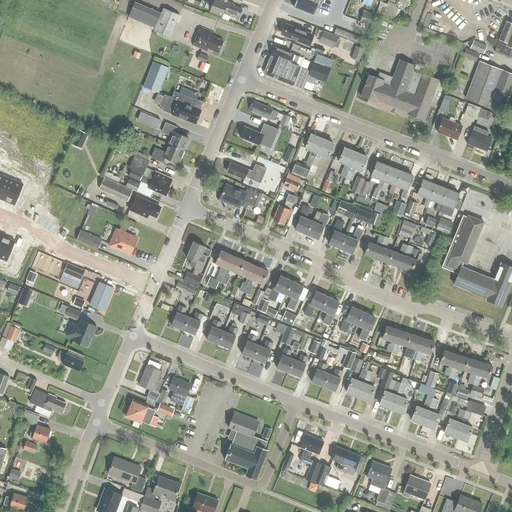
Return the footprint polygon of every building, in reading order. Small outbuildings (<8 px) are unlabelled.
[(209,12),(210,13),(222,17),(224,14),(238,19),(241,9),(233,6),(234,4),(227,1),(227,3),(218,0),(214,0),(213,4),(206,2),(204,9),(209,11),(209,12)] [(295,0),(293,7),(314,15),(317,7),(319,0),(295,0)] [(390,5),(381,2),(377,12),(386,16),(390,5)] [(163,8),(153,31),(170,38),(179,15),(163,8)] [(371,26),(375,15),(363,11),(359,21),(371,26)] [(511,58),(511,55),(511,23),(506,21),(494,51),(511,58)] [(280,34),(284,36),(309,46),(313,35),(300,29),(285,23),(280,34)] [(213,36),(214,33),(200,27),(192,45),(206,51),(208,48),(218,53),(223,40),(213,36)] [(336,28),(333,33),(362,45),(364,39),(336,28)] [(332,47),(336,38),(323,32),(320,39),(326,42),(325,44),(332,47)] [(483,54),(487,46),(473,40),(470,48),(483,54)] [(355,46),(350,58),(358,61),(363,49),(355,46)] [(309,74),(310,71),(289,63),(293,54),(275,47),(271,56),(273,56),(266,74),(303,89),(309,92),(315,77),(309,74)] [(478,53),(465,48),(461,56),(475,61),(478,53)] [(366,51),(363,60),(368,63),(372,53),(366,51)] [(207,57),(199,54),(197,59),(205,63),(207,57)] [(407,118),(408,114),(423,120),(438,80),(423,74),(422,76),(412,72),(415,65),(399,59),(392,78),(379,73),(377,78),(368,74),(360,96),(367,99),(366,102),(407,118)] [(205,73),(208,64),(200,61),(197,70),(205,73)] [(479,61),(465,98),(487,107),(491,99),(505,104),(511,85),(511,74),(501,71),(502,70),(479,61)] [(143,87),(157,93),(168,68),(153,62),(143,87)] [(315,77),(325,81),(329,71),(312,65),(310,71),(309,74),(315,77)] [(195,124),(201,110),(200,110),(203,102),(195,98),(194,100),(174,91),(171,97),(164,94),(158,107),(159,107),(159,108),(162,110),(171,114),(195,124)] [(438,109),(443,111),(448,97),(443,95),(438,109)] [(275,120),(280,122),(280,123),(279,123),(278,127),(291,133),(297,120),(290,117),(284,114),(283,116),(277,113),(278,112),(253,102),(250,110),(257,113),(257,114),(267,119),(268,117),(274,120),(275,120)] [(464,116),(470,118),(474,107),(468,105),(464,116)] [(470,118),(476,120),(480,109),(474,107),(470,118)] [(141,112),(137,120),(156,128),(159,119),(141,112)] [(462,126),(442,118),(437,132),(457,139),(462,126)] [(172,136),(168,144),(183,151),(184,150),(183,150),(188,138),(175,133),(177,128),(165,123),(162,132),(172,136)] [(244,126),(242,130),(241,130),(239,134),(240,135),(239,137),(252,142),(252,144),(256,145),(257,144),(258,145),(259,143),(270,148),(278,129),(263,124),(266,125),(263,134),(244,126)] [(478,133),(471,130),(466,143),(486,151),(491,138),(487,136),(489,132),(479,128),(478,133)] [(78,130),(75,138),(84,142),(87,134),(78,130)] [(311,164),(312,164),(322,138),(310,134),(305,148),(311,150),(307,162),(311,164)] [(327,156),(333,143),(322,138),(312,164),(316,166),(321,154),(327,156)] [(163,162),(165,157),(178,163),(182,151),(183,151),(168,144),(165,152),(155,148),(151,157),(163,162)] [(290,163),(295,149),(289,147),(283,161),(290,163)] [(345,178),(355,152),(344,147),(338,161),(345,164),(340,176),(345,178)] [(366,156),(355,152),(345,178),(350,180),(355,168),(361,170),(366,156)] [(169,191),(168,189),(169,187),(168,186),(172,179),(155,171),(154,174),(149,171),(147,177),(142,175),(148,161),(134,155),(129,168),(132,169),(128,176),(149,185),(148,188),(165,196),(166,194),(168,193),(169,191)] [(295,161),(290,173),(305,179),(308,172),(310,167),(295,161)] [(376,161),(371,175),(380,179),(377,187),(381,189),(384,180),(389,166),(376,161)] [(244,179),(245,176),(260,182),(265,168),(255,164),(252,171),(248,170),(238,165),(237,166),(229,163),(226,171),(234,174),(234,175),(244,179)] [(310,167),(308,172),(313,175),(316,166),(312,164),(311,164),(310,167)] [(392,194),(396,185),(401,171),(389,166),(384,180),(392,184),(389,192),(392,194)] [(27,171),(24,177),(32,180),(34,174),(27,171)] [(401,171),(396,185),(403,188),(400,197),(405,198),(408,190),(407,189),(412,175),(401,171)] [(0,174),(0,199),(1,199),(10,179),(0,174)] [(364,179),(357,176),(351,192),(358,194),(364,179)] [(299,183),(286,177),(283,185),(296,190),(299,183)] [(10,179),(1,199),(14,205),(22,184),(10,179)] [(130,194),(131,192),(103,179),(99,188),(131,203),(128,210),(146,218),(148,214),(156,217),(160,208),(152,205),(152,204),(134,196),(130,194)] [(125,186),(136,191),(139,184),(128,179),(125,186)] [(417,194),(426,197),(423,206),(427,207),(430,199),(436,184),(423,179),(417,194)] [(333,182),(326,180),(322,190),(329,193),(333,182)] [(370,183),(364,181),(359,193),(365,195),(370,183)] [(253,205),(259,192),(247,187),(246,189),(246,188),(244,193),(225,184),(224,185),(222,184),(220,184),(218,190),(218,192),(221,193),(218,199),(238,207),(239,205),(245,208),(247,203),(253,206),(253,205)] [(439,212),(442,203),(448,189),(436,184),(430,199),(438,202),(435,210),(439,212)] [(375,187),(371,196),(377,199),(380,190),(375,187)] [(454,208),(453,207),(459,193),(448,189),(442,203),(439,212),(451,216),(454,208)] [(265,195),(259,192),(253,205),(260,207),(265,195)] [(283,207),(279,205),(272,220),(282,224),(285,218),(288,218),(291,211),(289,210),(292,204),(286,201),(283,207)] [(340,201),(335,212),(344,216),(346,211),(354,215),(357,208),(340,201)] [(405,213),(411,216),(416,204),(410,201),(405,213)] [(394,206),(392,212),(401,216),(406,205),(399,202),(397,208),(394,206)] [(300,217),(294,229),(306,234),(311,221),(304,218),(309,208),(303,205),(298,216),(300,217)] [(358,209),(355,217),(369,223),(372,214),(358,209)] [(311,221),(306,234),(317,239),(322,226),(323,227),(328,216),(322,213),(322,214),(316,211),(312,221),(311,221)] [(376,226),(380,215),(374,212),(370,224),(376,226)] [(461,266),(463,261),(466,262),(483,221),(468,215),(467,217),(463,215),(441,267),(458,274),(454,284),(486,297),(485,299),(501,305),(511,277),(511,267),(501,262),(493,280),(461,266)] [(427,216),(424,224),(432,227),(435,219),(427,216)] [(440,218),(435,229),(448,234),(453,223),(440,218)] [(123,219),(119,229),(125,231),(129,222),(123,219)] [(328,243),(339,248),(345,235),(339,232),(343,222),(337,220),(332,231),(333,231),(328,243)] [(416,224),(404,220),(401,226),(413,231),(416,224)] [(357,241),(362,230),(356,228),(351,238),(345,235),(339,248),(351,253),(356,241),(357,241)] [(97,249),(101,239),(94,236),(80,230),(76,240),(90,246),(97,249)] [(116,230),(109,245),(130,254),(136,238),(116,230)] [(431,246),(436,235),(430,232),(425,244),(431,246)] [(0,235),(0,258),(6,261),(14,241),(0,235)] [(375,244),(369,242),(364,254),(376,259),(384,237),(379,235),(375,244)] [(389,239),(384,237),(376,259),(387,263),(392,251),(385,248),(389,239)] [(195,268),(192,274),(197,276),(199,270),(200,270),(206,256),(208,257),(211,250),(205,248),(205,247),(193,242),(186,257),(192,260),(189,265),(195,268)] [(399,253),(392,251),(387,263),(400,268),(407,246),(402,244),(399,253)] [(411,272),(415,259),(408,257),(412,247),(407,246),(400,268),(411,272)] [(232,255),(220,250),(214,263),(220,266),(218,272),(219,272),(215,280),(220,282),(226,269),(232,255)] [(41,268),(45,258),(46,255),(37,252),(33,265),(41,268)] [(244,261),(232,255),(226,269),(220,282),(225,284),(229,276),(227,276),(229,270),(238,274),(244,261)] [(9,263),(17,266),(20,259),(12,256),(9,263)] [(249,279),(255,266),(244,261),(238,274),(247,278),(244,284),(242,283),(239,291),(244,293),(249,279)] [(59,281),(77,289),(85,270),(67,262),(59,281)] [(267,271),(255,266),(249,279),(244,293),(248,295),(251,287),(250,286),(252,280),(261,284),(267,271)] [(25,280),(32,282),(36,273),(29,271),(25,280)] [(200,277),(197,276),(192,274),(187,273),(184,280),(197,285),(200,277)] [(285,294),(291,281),(280,276),(274,288),(273,287),(268,298),(274,301),(279,291),(285,294)] [(215,289),(218,283),(209,279),(206,285),(215,289)] [(187,285),(177,280),(175,285),(185,290),(187,285)] [(302,286),(291,281),(285,294),(291,297),(287,307),(293,310),(298,299),(297,299),(302,286)] [(6,291),(16,295),(19,286),(9,282),(6,291)] [(90,305),(103,311),(113,288),(99,282),(90,305)] [(188,284),(185,291),(195,295),(198,287),(188,284)] [(66,298),(69,288),(58,285),(55,295),(66,298)] [(252,303),(258,306),(264,292),(258,290),(252,303)] [(320,309),(326,296),(315,291),(309,304),(308,303),(303,314),(310,316),(314,306),(320,309)] [(207,292),(204,300),(210,303),(213,295),(207,292)] [(22,296),(18,303),(24,305),(27,298),(22,296)] [(338,301),(326,296),(320,309),(327,312),(322,322),(329,325),(331,320),(334,314),(332,314),(338,301)] [(75,298),(72,304),(82,308),(84,302),(75,298)] [(261,298),(258,306),(257,309),(265,313),(269,302),(261,298)] [(215,308),(228,313),(231,303),(219,299),(215,308)] [(177,312),(176,312),(171,325),(183,330),(188,317),(183,315),(186,308),(179,306),(177,312)] [(336,336),(339,329),(346,332),(350,322),(357,325),(363,312),(351,306),(345,319),(344,318),(340,327),(336,324),(333,330),(332,333),(336,336)] [(65,315),(77,320),(80,313),(68,308),(65,315)] [(250,314),(242,311),(238,322),(245,325),(250,314)] [(283,316),(281,321),(292,326),(296,316),(285,311),(283,316)] [(193,319),(188,317),(183,330),(195,335),(200,322),(199,321),(202,315),(195,312),(193,319)] [(363,312),(357,325),(363,328),(358,337),(364,340),(369,330),(368,329),(372,320),(373,317),(363,312)] [(313,327),(315,321),(309,319),(306,330),(308,331),(309,326),(313,327)] [(206,339),(218,344),(224,331),(218,329),(221,322),(214,320),(211,326),(206,339)] [(86,346),(92,333),(93,333),(96,327),(81,321),(78,326),(71,323),(66,335),(74,338),(72,340),(86,346)] [(234,336),(237,329),(230,326),(228,333),(224,331),(218,344),(230,349),(235,336),(234,336)] [(280,341),(289,345),(295,330),(287,326),(280,341)] [(386,350),(391,352),(398,330),(386,326),(382,338),(391,341),(390,344),(388,343),(386,350)] [(14,342),(18,330),(10,327),(5,338),(14,342)] [(410,334),(398,330),(391,352),(396,353),(398,346),(397,346),(397,343),(406,346),(410,334)] [(241,353),(253,358),(259,345),(253,343),(256,337),(250,334),(247,341),(246,340),(241,353)] [(422,337),(410,334),(406,346),(414,349),(413,351),(412,351),(410,358),(415,360),(422,337)] [(430,354),(434,341),(422,337),(415,360),(419,361),(422,354),(421,353),(421,351),(430,354)] [(270,350),(272,343),(266,340),(263,347),(259,345),(253,358),(265,363),(270,350)] [(320,343),(314,340),(309,352),(315,355),(320,343)] [(42,350),(51,354),(54,348),(45,344),(42,350)] [(326,350),(319,347),(311,366),(317,368),(319,362),(321,362),(326,350)] [(293,359),(288,357),(291,351),(284,348),(282,354),(281,354),(276,367),(288,372),(293,359)] [(60,351),(57,357),(63,360),(62,363),(78,371),(83,361),(81,360),(83,356),(68,349),(66,354),(60,351)] [(348,350),(341,366),(349,369),(356,353),(348,350)] [(444,374),(449,376),(456,354),(444,350),(440,363),(448,365),(447,368),(446,367),(444,374)] [(298,361),(293,359),(288,372),(300,377),(305,364),(307,357),(301,354),(298,361)] [(455,367),(463,370),(467,358),(456,354),(449,376),(453,377),(456,370),(454,370),(455,367)] [(358,373),(363,360),(354,356),(349,370),(358,373)] [(479,362),(467,358),(463,370),(470,372),(467,382),(472,383),(479,362)] [(365,361),(362,369),(367,371),(371,363),(365,361)] [(311,382),(323,386),(328,373),(323,371),(326,365),(320,362),(317,369),(316,369),(311,382)] [(477,385),(480,375),(487,378),(491,365),(479,362),(472,383),(477,385)] [(159,371),(146,365),(138,384),(157,392),(161,381),(158,380),(161,372),(159,371)] [(383,379),(386,370),(380,368),(376,377),(383,379)] [(333,376),(328,373),(323,386),(335,391),(340,378),(339,378),(342,371),(336,369),(333,376)] [(387,389),(393,373),(386,370),(383,379),(380,386),(387,389)] [(438,374),(430,371),(425,385),(434,388),(438,374)] [(0,373),(0,393),(2,394),(8,376),(0,373)] [(358,381),(351,378),(346,392),(357,396),(364,378),(359,376),(358,381)] [(173,391),(170,400),(181,405),(190,384),(173,377),(168,388),(173,391)] [(30,378),(26,388),(32,390),(36,380),(30,378)] [(357,396),(368,401),(373,387),(367,385),(369,380),(364,378),(357,396)] [(449,382),(446,392),(455,395),(458,385),(449,382)] [(465,386),(459,384),(455,396),(466,399),(469,391),(464,389),(465,386)] [(480,399),(483,388),(473,385),(469,395),(480,399)] [(430,388),(427,397),(432,398),(435,390),(430,388)] [(34,389),(29,402),(42,408),(43,405),(43,406),(60,413),(64,403),(54,399),(55,397),(48,394),(47,395),(34,389)] [(168,392),(162,389),(158,400),(164,403),(168,392)] [(390,409),(397,391),(392,389),(390,393),(384,391),(379,404),(390,409)] [(150,390),(148,395),(147,398),(156,401),(159,394),(150,390)] [(390,409),(401,413),(406,399),(400,397),(402,393),(397,391),(390,409)] [(446,393),(444,398),(450,401),(452,396),(452,395),(446,393)] [(440,408),(447,410),(450,401),(444,398),(440,408)] [(141,422),(141,421),(149,425),(149,424),(155,427),(158,418),(152,416),(155,410),(147,407),(148,405),(132,399),(125,416),(141,422)] [(453,413),(457,403),(450,401),(447,410),(453,413)] [(469,401),(465,411),(470,413),(470,412),(474,402),(469,401)] [(174,410),(159,404),(157,411),(171,417),(174,410)] [(424,404),(422,409),(416,406),(411,420),(422,424),(429,406),(424,404)] [(10,408),(14,419),(20,417),(19,413),(21,412),(19,406),(16,406),(16,405),(10,408)] [(433,428),(438,415),(432,412),(434,408),(429,406),(422,424),(433,428)] [(229,434),(234,436),(231,444),(230,444),(224,459),(247,468),(245,475),(255,480),(267,450),(263,449),(266,441),(252,436),(258,421),(234,411),(228,427),(231,428),(229,434)] [(456,421),(449,419),(444,432),(455,437),(462,418),(457,417),(456,421)] [(455,437),(466,441),(471,427),(465,425),(467,420),(462,418),(455,437)] [(33,433),(30,433),(29,437),(45,443),(50,430),(36,425),(33,433)] [(265,427),(261,437),(268,439),(271,429),(265,427)] [(321,464),(308,459),(311,452),(317,454),(323,442),(304,434),(298,447),(303,449),(299,460),(311,465),(305,479),(313,483),(321,464)] [(34,453),(36,445),(25,442),(23,449),(34,453)] [(359,456),(336,447),(331,459),(338,462),(336,468),(351,475),(359,456)] [(145,479),(144,479),(144,480),(136,477),(140,467),(131,464),(131,466),(114,459),(113,459),(108,473),(132,482),(130,488),(140,492),(145,479)] [(284,462),(281,470),(287,472),(290,464),(284,462)] [(358,463),(355,472),(359,474),(363,465),(358,463)] [(381,467),(371,463),(366,476),(371,478),(369,485),(379,489),(375,501),(383,504),(388,491),(382,489),(390,469),(381,465),(381,467)] [(327,476),(331,468),(322,464),(314,484),(323,487),(324,485),(327,476)] [(11,469),(8,478),(13,479),(16,471),(11,469)] [(327,476),(324,485),(336,489),(339,481),(327,476)] [(403,491),(424,499),(430,483),(409,476),(403,491)] [(173,500),(179,485),(158,477),(153,490),(148,488),(140,508),(151,511),(156,511),(160,503),(153,500),(155,494),(160,496),(162,490),(168,492),(165,498),(173,500)] [(312,491),(315,490),(317,485),(310,482),(307,489),(312,491)] [(114,511),(121,495),(104,489),(96,510),(101,511),(114,511)] [(123,496),(140,503),(142,496),(126,489),(123,496)] [(23,511),(27,498),(13,493),(11,498),(5,496),(3,504),(23,511)] [(203,511),(211,511),(216,500),(196,493),(191,508),(203,511)] [(456,511),(477,511),(481,503),(460,495),(457,503),(446,498),(440,511),(453,511),(454,511),(456,511)]
